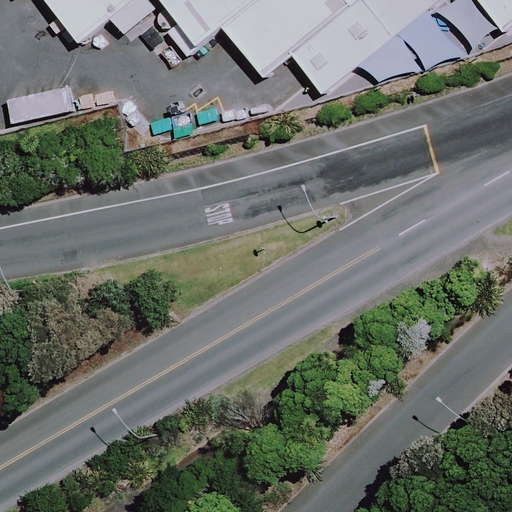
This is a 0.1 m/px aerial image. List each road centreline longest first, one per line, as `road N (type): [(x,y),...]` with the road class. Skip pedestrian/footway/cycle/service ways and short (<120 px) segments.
road 1 (unclassified): [(0,460),(511,159)]
road 2 (secondary): [(0,241),(183,207),(511,104)]
road 3 (secondary): [(511,302),(315,511)]
